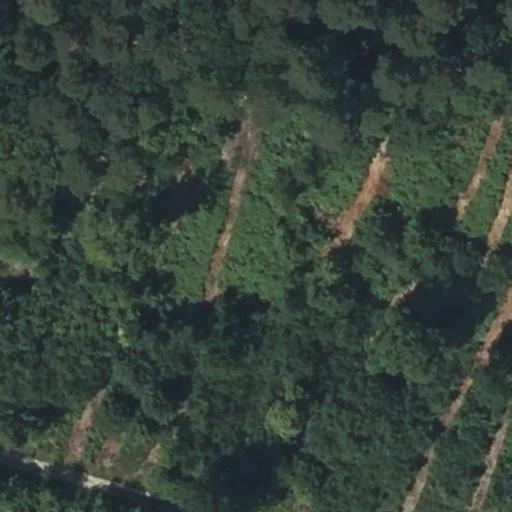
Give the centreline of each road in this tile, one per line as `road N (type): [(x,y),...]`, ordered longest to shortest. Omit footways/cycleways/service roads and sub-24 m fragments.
road 1 (track): [(0,209),(448,0)]
road 2 (track): [(0,452),(194,511)]
